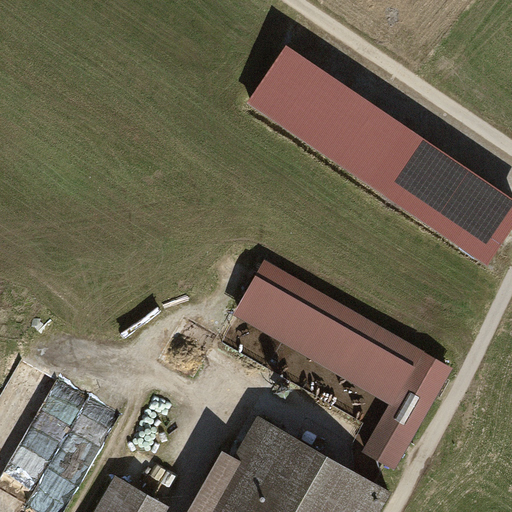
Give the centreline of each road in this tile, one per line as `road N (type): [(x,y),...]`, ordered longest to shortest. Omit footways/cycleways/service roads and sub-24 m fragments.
road 1 (track): [(290,0),(511,150)]
road 2 (track): [(511,277),(392,511)]
